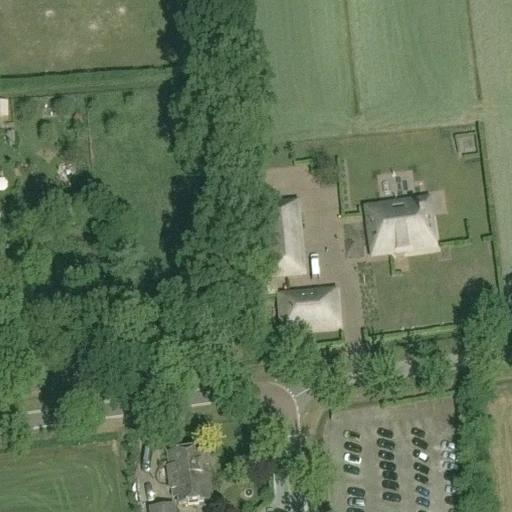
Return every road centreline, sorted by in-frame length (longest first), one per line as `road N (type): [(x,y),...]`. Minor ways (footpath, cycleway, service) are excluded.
road 1 (unclassified): [(0,425),(251,390),(287,401)]
road 2 (residential): [(287,401),(336,377),(511,353)]
